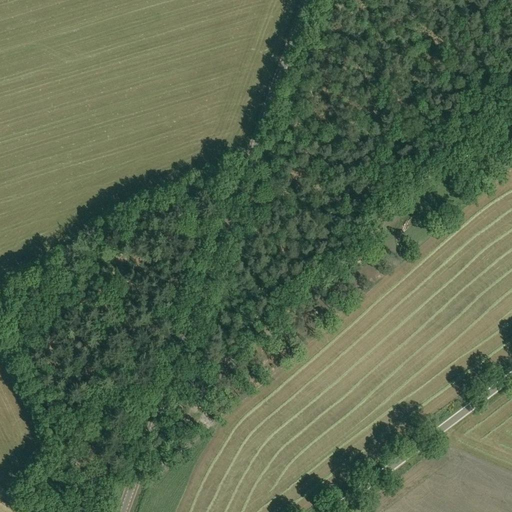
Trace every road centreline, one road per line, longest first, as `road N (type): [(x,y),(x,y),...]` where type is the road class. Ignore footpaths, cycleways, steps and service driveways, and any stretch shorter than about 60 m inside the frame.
road 1 (tertiary): [(123,511),(310,0)]
road 2 (track): [(511,108),(346,253),(284,320),(233,357),(188,408),(156,426)]
road 3 (unclassified): [(331,511),(511,377)]
